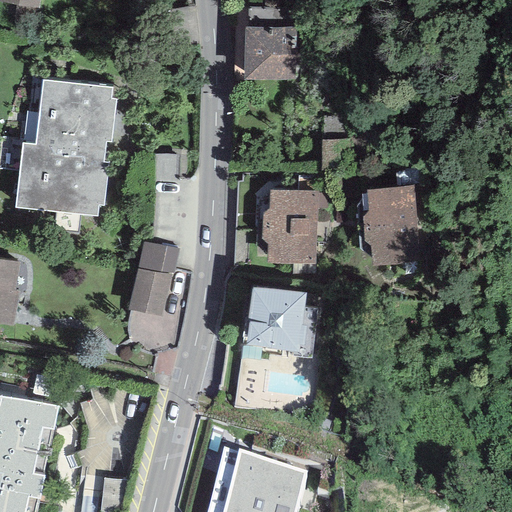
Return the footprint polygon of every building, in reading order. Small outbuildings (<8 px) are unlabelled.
[(250,18),(294,18),(294,5),(249,5),(250,18)] [(296,23),(246,21),(244,73),(295,74),(296,23)] [(116,70),(35,60),(20,194),(100,204),(116,70)] [(417,164),(363,165),(364,249),(418,249),(417,164)] [(324,169),(260,169),(259,247),(323,248),(324,169)] [(179,246),(143,237),(126,306),(162,315),(179,246)] [(20,259),(0,255),(0,320),(13,323),(20,288),(15,287),(20,259)] [(320,279),(249,269),(239,341),(311,350),(320,279)] [(38,511),(64,391),(0,377),(0,511),(38,511)] [(295,511),(306,470),(223,449),(207,511),(295,511)]
